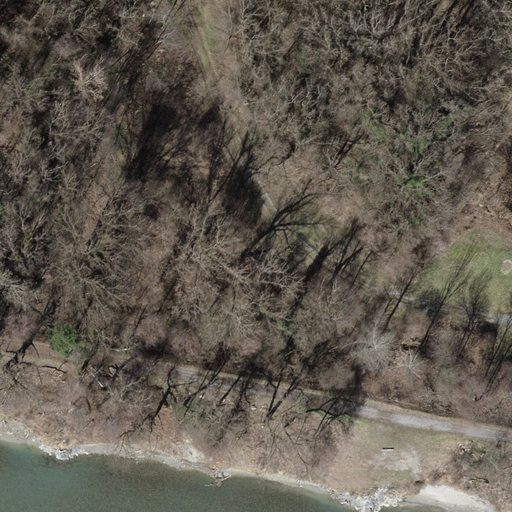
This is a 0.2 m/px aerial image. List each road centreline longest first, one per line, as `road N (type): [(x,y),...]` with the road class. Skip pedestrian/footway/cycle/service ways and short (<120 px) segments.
road 1 (track): [(511,433),(0,337)]
road 2 (track): [(202,0),(220,99),(241,149),(323,262),(354,285),(409,304),(511,318)]
